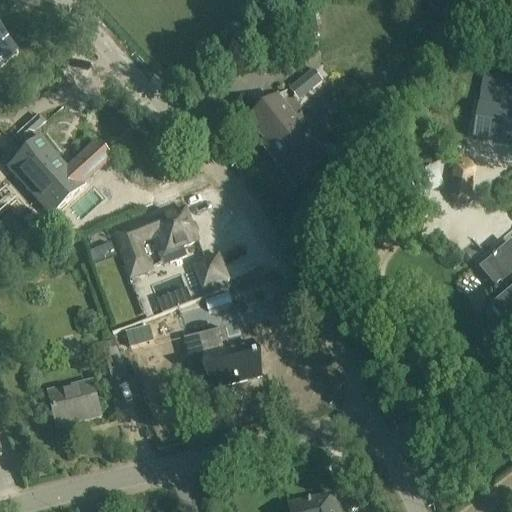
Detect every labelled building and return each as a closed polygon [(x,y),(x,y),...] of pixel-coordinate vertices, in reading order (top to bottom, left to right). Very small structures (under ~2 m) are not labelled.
[(0,65),(15,52),(0,34),(0,65)] [(424,57),(414,67),(428,81),(438,71),(424,57)] [(418,91),(428,81),(414,67),(404,77),(418,91)] [(323,80),(315,70),(291,90),(299,100),(323,80)] [(278,100),(250,122),(266,142),(262,146),(297,189),(329,163),(308,137),(316,130),(303,116),(296,122),(278,100)] [(511,112),(480,106),(473,139),(511,146),(511,112)] [(59,162),(39,140),(6,169),(51,218),(83,190),(81,188),(111,161),(96,144),(66,171),(64,169),(62,171),(57,164),(59,162)] [(450,199),(471,203),(477,171),(457,166),(450,199)] [(154,221),(114,236),(131,283),(154,274),(144,244),(152,240),(163,266),(187,258),(183,249),(199,243),(186,211),(155,223),(154,221)] [(511,322),(511,246),(511,245),(495,259),(495,258),(492,260),(493,261),(488,265),(511,294),(511,296),(494,312),(507,328),(508,327),(507,327),(511,322)] [(112,246),(90,256),(94,266),(116,257),(112,246)] [(229,282),(219,257),(193,267),(203,292),(229,282)] [(89,317),(81,319),(85,335),(93,332),(89,317)] [(215,387),(264,375),(256,343),(232,349),(227,327),(186,337),(191,359),(207,355),(215,387)] [(96,353),(106,385),(129,377),(118,346),(96,353)] [(93,386),(50,396),(57,430),(78,425),(77,421),(84,419),(85,423),(101,419),(93,386)] [(337,511),(331,498),(291,508),(291,511),(337,511)]
